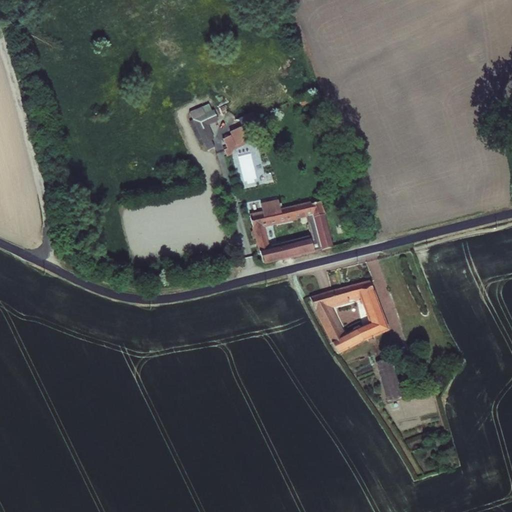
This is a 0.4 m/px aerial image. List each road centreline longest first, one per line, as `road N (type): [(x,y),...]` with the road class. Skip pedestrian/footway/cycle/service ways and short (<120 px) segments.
road 1 (unclassified): [(0,243),(97,288),(156,299),(511,213)]
road 2 (track): [(0,38),(43,192),(47,265)]
